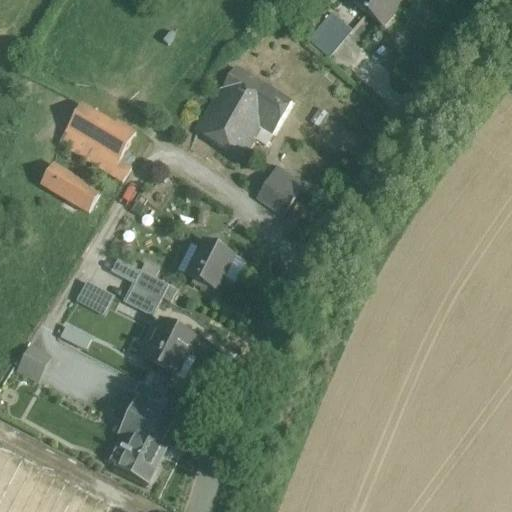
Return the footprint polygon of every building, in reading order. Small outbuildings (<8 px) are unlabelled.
[(353,0),(366,11),(367,10),(381,22),(395,6),(393,5),(397,0),(353,0)] [(341,38),(322,21),(307,37),(327,55),(341,38)] [(263,85),(235,68),(215,101),(243,118),(263,85)] [(243,118),(226,149),(243,159),(255,138),(265,144),(291,102),(263,85),(243,118)] [(243,118),(215,101),(196,131),(226,149),(243,118)] [(114,127),(81,106),(58,144),(122,183),(131,170),(119,162),(135,135),(117,123),(114,127)] [(100,195),(52,166),(40,185),(88,214),(100,195)] [(303,184),(276,166),(256,197),(282,215),(303,184)] [(297,201),(285,218),(294,224),(305,207),(297,201)] [(204,241),(186,276),(215,291),(233,256),(204,241)] [(93,270),(89,280),(106,286),(109,275),(93,270)] [(168,286),(141,272),(134,285),(161,299),(168,286)] [(76,297),(105,313),(116,295),(87,279),(76,297)] [(161,299),(134,285),(125,303),(152,317),(161,299)] [(79,307),(71,322),(91,332),(98,317),(79,307)] [(199,340),(162,321),(157,330),(158,330),(143,359),(175,375),(186,354),(190,356),(199,340)] [(165,395),(140,382),(133,395),(138,397),(159,408),(165,395)] [(159,408),(138,397),(118,436),(131,442),(126,451),(122,449),(121,452),(126,455),(119,468),(115,466),(114,468),(148,485),(157,468),(156,468),(161,458),(162,459),(163,457),(159,455),(178,418),(159,408)] [(0,511),(113,511),(116,508),(0,447),(0,511)]
